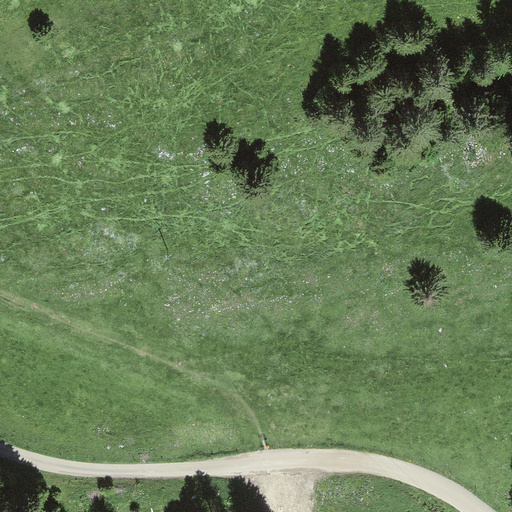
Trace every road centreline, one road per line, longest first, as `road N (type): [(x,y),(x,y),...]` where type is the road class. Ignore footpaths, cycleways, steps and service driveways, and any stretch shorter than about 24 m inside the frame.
road 1 (track): [(480,511),(417,476),(363,462),(292,458),(109,471),(49,465),(0,448)]
road 2 (track): [(288,511),(255,421),(234,392),(0,298)]
